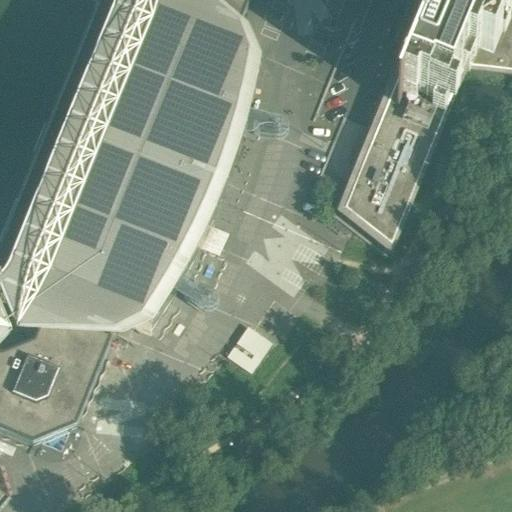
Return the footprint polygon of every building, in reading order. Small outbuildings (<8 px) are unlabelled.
[(0,0),(0,435),(33,449),(76,430),(112,341),(105,338),(112,321),(150,337),(151,336),(159,323),(167,311),(174,299),(182,287),(189,275),(195,262),(202,249),(208,236),(214,223),(219,210),(224,197),(229,184),(234,170),(238,156),(242,143),(244,136),(246,129),(249,115),(252,101),(255,87),(258,73),(258,72),(220,57),(227,40),(234,42),(251,0),(0,0)] [(387,257),(446,113),(453,116),(458,105),(451,102),(461,77),(468,80),(472,71),(511,75),(511,0),(421,0),(344,193),(334,216),(345,224),(344,228),(345,230),(345,233),(346,236),(347,238),(349,241),(351,243),(352,245),(355,247),(358,248),(360,249),(364,249),(367,249),(370,249),(374,248),(374,247),(387,257)] [(213,230),(205,251),(221,257),(228,236),(213,230)] [(336,281),(345,284),(349,273),(340,270),(336,281)] [(348,285),(357,289),(361,278),(352,275),(348,285)] [(252,374),(263,358),(244,344),(232,360),(252,374)]
